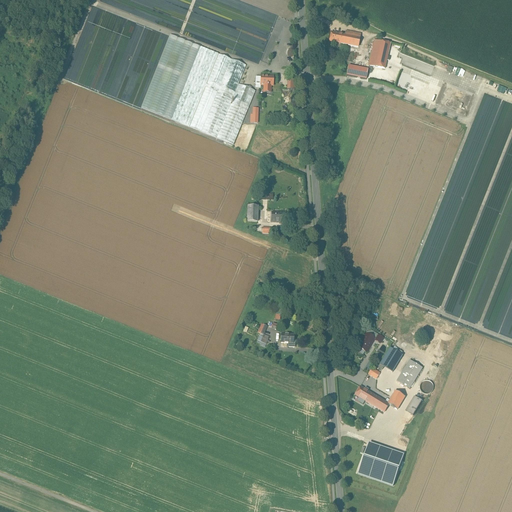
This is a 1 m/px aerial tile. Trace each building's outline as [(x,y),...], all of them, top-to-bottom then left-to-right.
[(164,41),(165,33),(145,30),(145,33),(151,34),(152,32),(156,33),(155,37),(159,37),(159,41),(164,41)] [(361,34),(346,31),(345,36),(351,37),(349,46),(358,48),(361,34)] [(339,34),(330,33),(329,42),(337,43),(339,34)] [(345,36),(339,34),(337,43),(349,46),(351,37),(345,36)] [(390,45),(374,41),(369,66),(385,69),(390,45)] [(246,66),(200,47),(171,120),(189,127),(233,145),(255,91),(238,85),(246,66)] [(368,69),(348,65),(346,75),(366,79),(368,69)] [(273,77),(260,77),(260,82),(260,86),(264,86),(264,92),(270,92),(271,86),(273,86),(273,77)] [(258,208),(248,207),(247,223),(257,224),(258,208)] [(285,214),(272,213),(271,223),(279,224),(279,223),(284,223),(285,214)] [(266,327),(262,326),(258,334),(263,336),(266,327)] [(367,334),(359,348),(367,353),(375,339),(367,334)] [(269,338),(264,336),(261,343),(266,345),(269,338)] [(294,336),(281,336),(281,344),(288,344),(287,348),(295,348),(295,339),(294,339),(294,336)] [(378,336),(375,341),(380,344),(383,339),(378,336)] [(390,348),(379,365),(392,373),(402,356),(390,348)] [(423,368),(410,360),(397,382),(410,390),(423,368)] [(380,374),(372,369),(368,375),(376,380),(380,374)] [(433,391),(434,388),(433,385),(432,383),(429,382),(427,381),(424,382),(422,383),(420,386),(420,388),(420,391),(422,393),(424,395),(427,395),(429,395),(432,393),(433,391)] [(367,392),(360,388),(355,396),(362,400),(367,392)] [(387,405),(367,392),(362,400),(384,413),(389,406),(387,405)] [(395,392),(387,405),(389,406),(397,411),(405,398),(395,392)] [(422,402),(415,397),(406,412),(413,416),(422,402)] [(404,455),(369,443),(358,475),(393,487),(404,455)]
